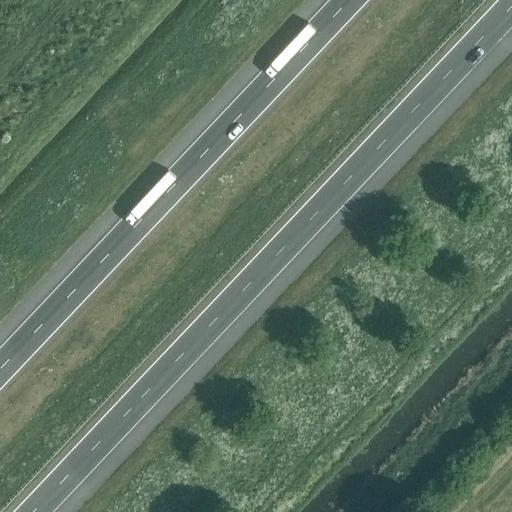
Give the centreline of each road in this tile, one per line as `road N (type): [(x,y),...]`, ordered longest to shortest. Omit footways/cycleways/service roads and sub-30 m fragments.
road 1 (motorway): [(33,511),(511,6)]
road 2 (motorway): [(349,0),(0,368)]
